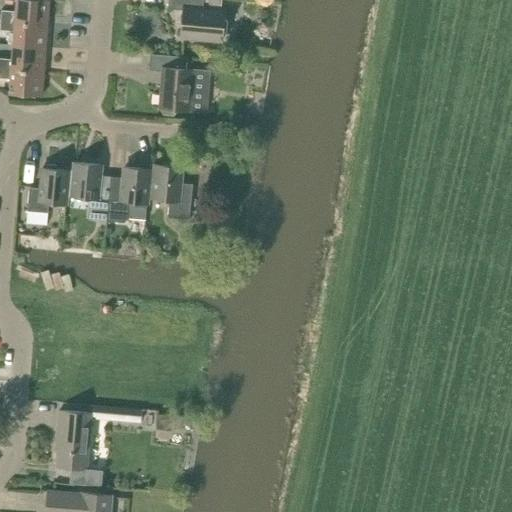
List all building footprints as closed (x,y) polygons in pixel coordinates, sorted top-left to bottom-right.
[(49,0),(16,0),(16,11),(2,10),(1,20),(48,24),(49,0)] [(203,9),(204,0),(168,0),(168,8),(184,10),(181,36),(222,40),(223,33),(226,31),(227,21),(224,19),(225,11),(203,9)] [(14,31),(13,45),(46,47),(48,24),(1,20),(0,30),(14,31)] [(0,67),(44,71),(46,47),(13,45),(12,59),(0,57),(0,67)] [(180,109),(189,110),(192,69),(186,69),(187,57),(150,54),(149,70),(163,71),(160,108),(164,115),(174,115),(180,109)] [(42,96),(44,71),(0,67),(0,77),(10,79),(9,93),(42,96)] [(100,175),(101,164),(75,162),(74,170),(73,183),(68,183),(66,196),(89,198),(88,208),(87,216),(90,219),(107,221),(111,176),(100,175)] [(156,169),(150,169),(148,198),(169,200),(168,217),(190,219),(193,184),(180,183),(181,166),(156,164),(156,169)] [(66,196),(68,183),(73,183),(74,170),(43,167),(41,187),(30,186),(28,210),(28,211),(48,213),(49,203),(66,204),(66,196)] [(147,204),(148,198),(150,169),(125,167),(124,177),(111,176),(107,221),(124,223),(130,218),(130,212),(131,202),(147,204)] [(92,405),(91,413),(91,418),(105,419),(142,422),(143,409),(106,406),(92,405)] [(57,465),(86,468),(91,418),(91,413),(59,410),(58,425),(60,425),(57,465)] [(158,414),(156,429),(172,431),(174,415),(158,414)] [(48,491),(46,511),(109,511),(111,495),(82,493),(82,494),(48,491)]
